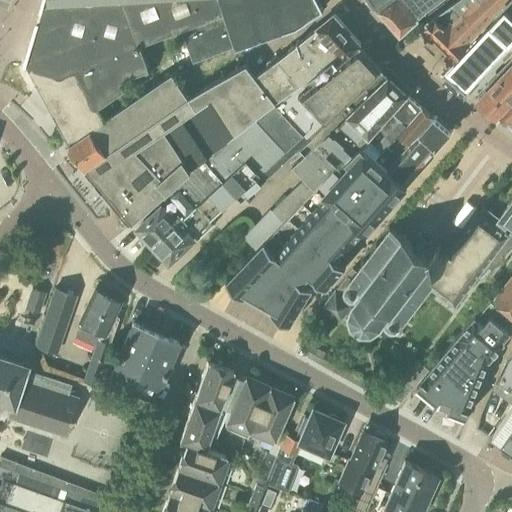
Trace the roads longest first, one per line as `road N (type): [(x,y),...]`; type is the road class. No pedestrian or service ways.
road 1 (residential): [(478,482),(471,466),(204,320)]
road 2 (residential): [(204,320),(128,276),(52,189)]
road 3 (residential): [(219,66),(343,0)]
